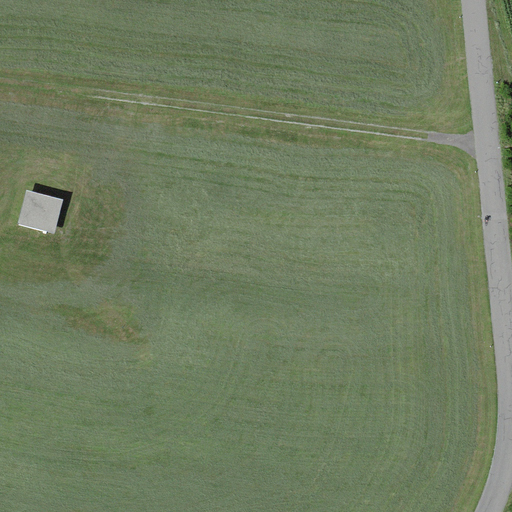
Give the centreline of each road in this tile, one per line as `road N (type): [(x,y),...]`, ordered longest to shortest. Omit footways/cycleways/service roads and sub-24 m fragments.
road 1 (unclassified): [(489,511),(507,444),(507,365),(473,0)]
road 2 (track): [(0,84),(172,111),(486,137)]
